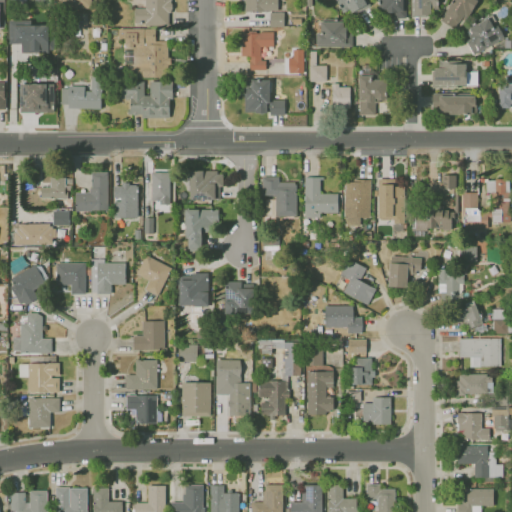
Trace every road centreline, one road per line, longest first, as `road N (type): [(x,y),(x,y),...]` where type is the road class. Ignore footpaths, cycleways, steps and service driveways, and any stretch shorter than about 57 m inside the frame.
road 1 (residential): [(421,447),(93,448),(0,464)]
road 2 (residential): [(208,141),(511,139)]
road 3 (residential): [(0,143),(208,141)]
road 4 (residential): [(404,336),(422,371),(424,511)]
road 5 (residential): [(205,0),(208,141)]
